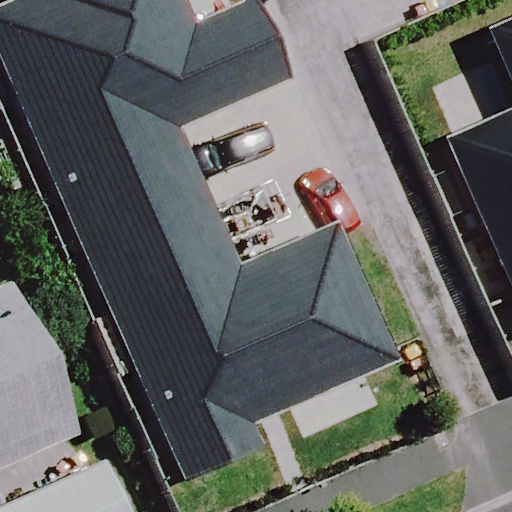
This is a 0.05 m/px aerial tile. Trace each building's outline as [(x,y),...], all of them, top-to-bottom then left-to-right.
[(347,62),(318,0),(217,0),(263,100),(347,62)] [(511,0),(483,0),(397,33),(450,170),(506,148),(511,164),(511,0)] [(364,276),(192,4),(0,126),(0,161),(156,408),(364,276)] [(0,472),(52,449),(0,333),(0,472)] [(105,511),(90,476),(2,511),(105,511)]
